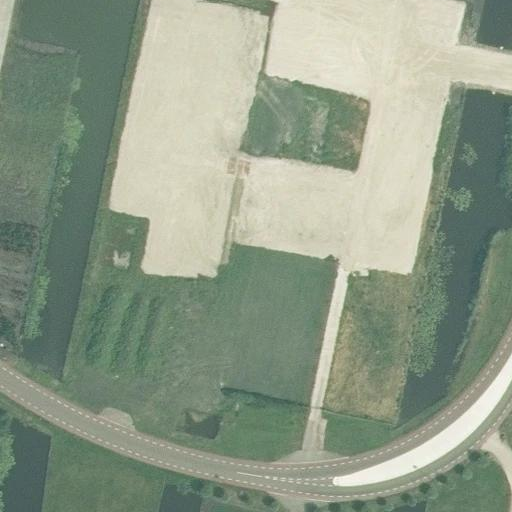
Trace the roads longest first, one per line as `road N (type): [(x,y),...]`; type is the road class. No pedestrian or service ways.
road 1 (tertiary): [(511,355),(488,400),(453,438),(417,462),(330,481),(226,472),(151,452),(83,425),(0,375)]
road 2 (unknown): [(402,0),(304,481)]
